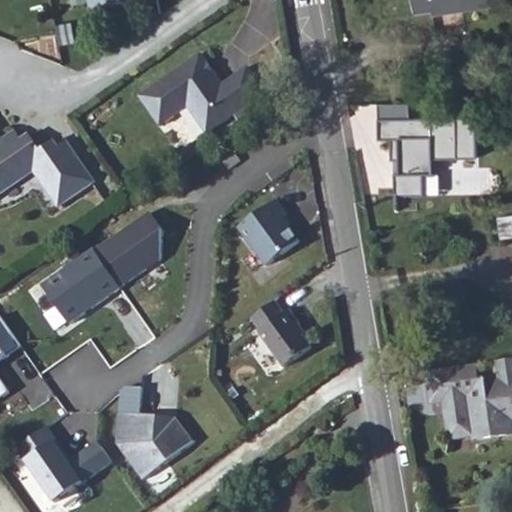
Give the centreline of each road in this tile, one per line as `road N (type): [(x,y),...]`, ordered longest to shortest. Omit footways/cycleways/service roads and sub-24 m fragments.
road 1 (residential): [(327,124),(209,194),(187,331),(110,380),(64,377)]
road 2 (unclassified): [(327,124),(396,511)]
road 3 (unknown): [(374,370),(174,511)]
road 4 (residential): [(205,0),(94,84),(17,85)]
road 5 (unknown): [(317,69),(511,62)]
road 6 (unclassified): [(304,0),(327,124)]
